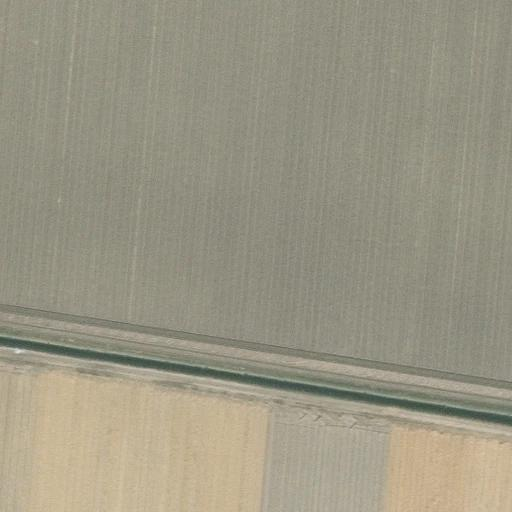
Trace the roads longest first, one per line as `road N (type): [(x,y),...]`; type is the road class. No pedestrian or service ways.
road 1 (track): [(0,319),(511,398)]
road 2 (track): [(0,354),(143,375)]
